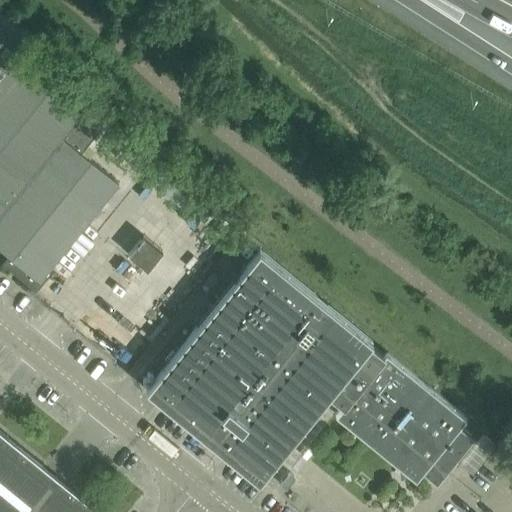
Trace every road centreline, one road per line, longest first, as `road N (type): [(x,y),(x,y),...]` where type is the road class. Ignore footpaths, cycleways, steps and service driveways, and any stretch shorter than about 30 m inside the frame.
road 1 (unclassified): [(205,486),(0,320)]
road 2 (motorway): [(408,0),(511,67)]
